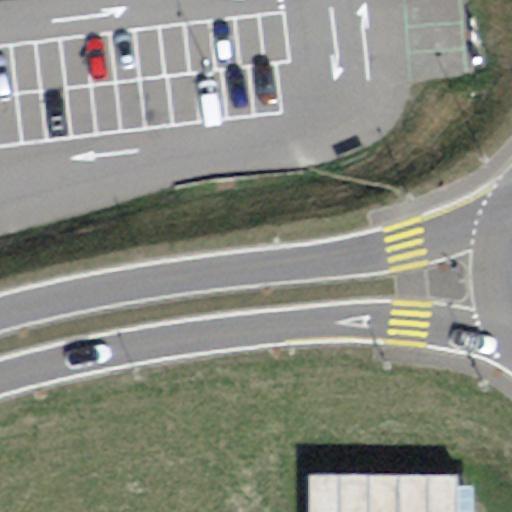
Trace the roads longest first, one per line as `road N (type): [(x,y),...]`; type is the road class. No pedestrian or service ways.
road 1 (primary): [(511,206),(403,244),(0,318)]
road 2 (primary): [(0,378),(131,346),(317,322),(479,330),(511,342)]
